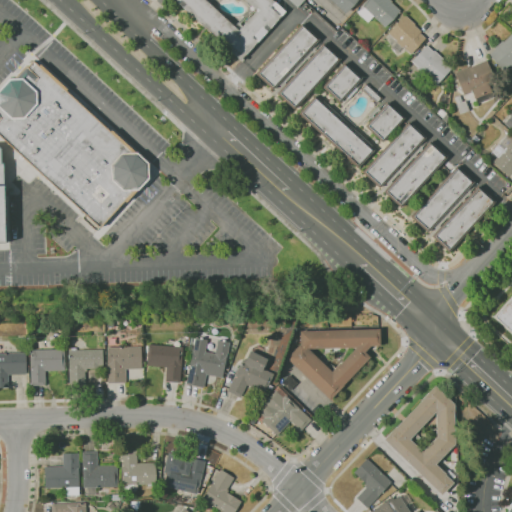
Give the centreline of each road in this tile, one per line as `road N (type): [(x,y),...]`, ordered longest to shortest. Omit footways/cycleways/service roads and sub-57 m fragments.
road 1 (residential): [(484,267),(430,275),(159,25),(121,14)]
road 2 (residential): [(299,487),(237,437),(178,418),(0,420)]
road 3 (residential): [(442,335),(276,511)]
road 4 (secondary): [(62,0),(147,82),(212,117)]
road 5 (secondary): [(212,117),(106,0)]
road 6 (residential): [(511,235),(450,305),(442,335)]
